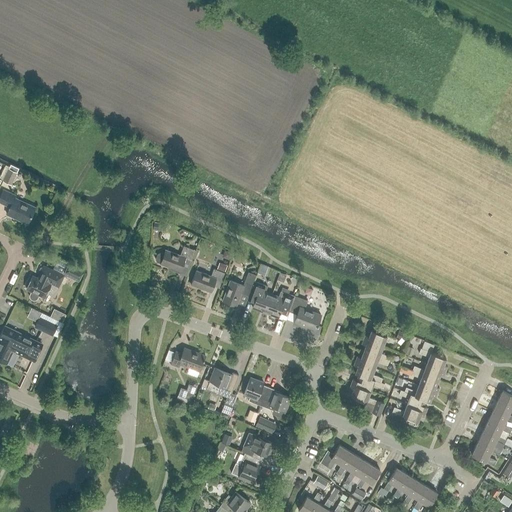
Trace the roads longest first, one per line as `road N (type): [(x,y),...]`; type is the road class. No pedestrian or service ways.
road 1 (unclassified): [(130,421),(134,330),(144,315),(318,371)]
road 2 (residential): [(443,461),(315,413)]
road 3 (residential): [(130,421),(52,415),(0,390)]
